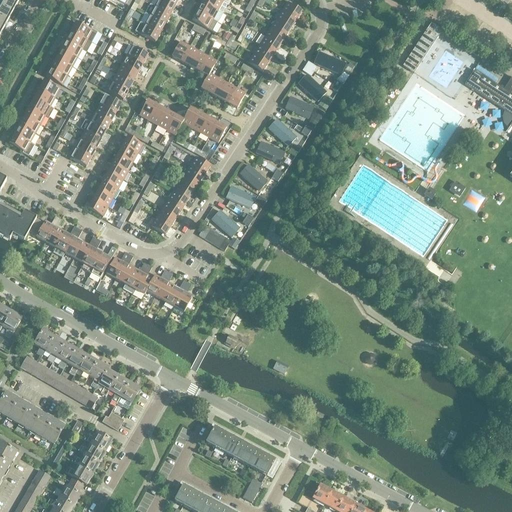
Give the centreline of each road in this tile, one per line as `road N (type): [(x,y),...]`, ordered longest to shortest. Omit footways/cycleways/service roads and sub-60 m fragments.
road 1 (residential): [(185,235),(326,8)]
road 2 (secondary): [(174,378),(0,275)]
road 3 (residential): [(168,266),(0,172)]
road 4 (secondary): [(302,450),(174,378)]
road 5 (residential): [(132,446),(21,378)]
road 6 (residential): [(254,511),(180,473),(202,432)]
road 7 (secondary): [(416,511),(302,450)]
